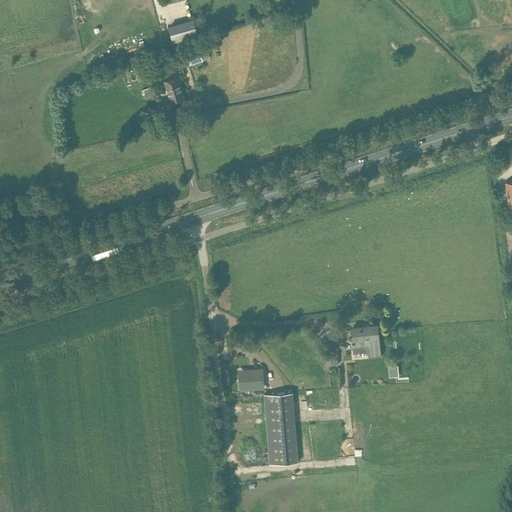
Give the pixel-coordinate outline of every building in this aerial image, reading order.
[(173,40),(205,32),(201,17),(169,24),(173,40)] [(209,56),(206,46),(204,40),(197,42),(198,45),(169,54),(174,69),(203,60),(202,58),(209,56)] [(139,81),(168,71),(164,62),(136,72),(139,81)] [(171,102),(184,98),(177,76),(164,80),(171,102)] [(156,94),(153,86),(142,89),(144,98),(156,94)] [(352,327),(352,329),(354,351),(369,349),(369,356),(380,354),(378,334),(377,324),(370,325),(370,327),(361,328),(361,326),(352,327)] [(331,365),(338,364),(337,355),(330,356),(331,365)] [(390,375),(399,374),(399,364),(390,365),(390,375)] [(245,378),(240,379),(241,388),(263,386),(262,368),(244,369),(245,378)] [(270,463),(299,460),(293,392),(264,394),(270,463)]
